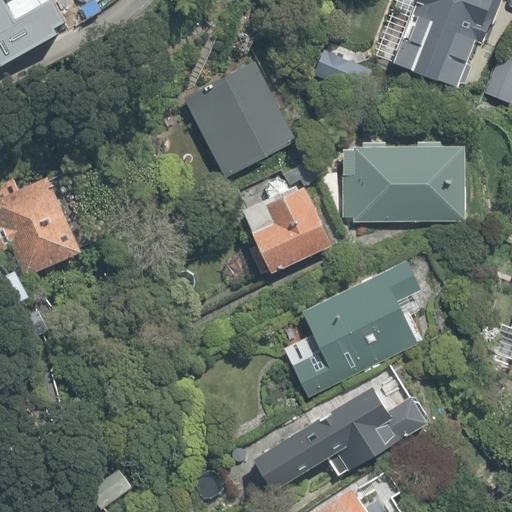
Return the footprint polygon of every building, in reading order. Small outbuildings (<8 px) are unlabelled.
[(0,0),(0,45),(43,21),(30,0),(0,0)] [(417,0),(391,67),(456,93),(475,44),(484,47),(502,0),(417,0)] [(370,53),(330,39),(319,70),(359,83),(370,53)] [(296,142),(255,63),(184,99),(224,180),(296,142)] [(464,149),(343,149),(342,219),(352,218),(354,224),(467,222),(464,149)] [(81,253),(47,177),(0,197),(0,224),(0,225),(0,224),(0,251),(0,252),(10,249),(23,278),(81,253)] [(332,246),(304,188),(298,191),(296,186),(289,189),(285,182),(277,178),(269,181),(265,190),(269,198),(241,210),(271,275),(332,246)] [(511,248),(510,247),(477,352),(511,362),(511,248)] [(422,290),(407,260),(302,311),(314,334),(284,348),(308,398),(418,344),(398,302),(422,290)] [(427,419),(411,394),(388,408),(372,384),(253,459),(270,493),(327,457),(338,476),(427,419)] [(366,511),(350,487),(311,511),(366,511)]
